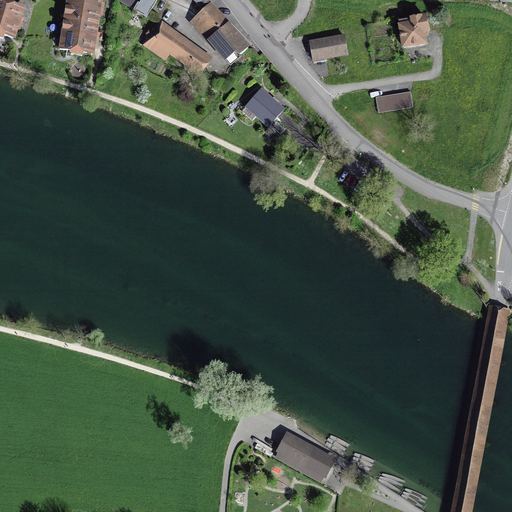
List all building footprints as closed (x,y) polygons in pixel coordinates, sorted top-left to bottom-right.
[(24,8),(0,0),(0,16),(19,23),(24,8)] [(68,0),(68,4),(99,9),(100,0),(68,0)] [(158,0),(118,0),(118,1),(147,19),(158,0)] [(206,3),(202,0),(192,0),(200,8),(206,3)] [(68,4),(65,19),(97,24),(99,9),(68,4)] [(248,48),(210,4),(191,20),(229,64),(248,48)] [(411,24),(396,26),(401,54),(427,49),(423,30),(428,29),(425,14),(410,17),(411,24)] [(19,23),(0,16),(0,33),(14,38),(19,23)] [(65,19),(63,34),(94,39),(97,24),(65,19)] [(209,58),(157,22),(143,43),(166,59),(172,50),(201,69),(209,58)] [(94,39),(63,34),(60,49),(92,54),(94,39)] [(344,36),(308,42),(310,51),(311,61),(348,55),(344,36)] [(284,111),(261,90),(244,108),(254,117),(266,129),(270,125),(283,137),(289,130),(276,119),(284,111)] [(411,92),(376,97),(378,113),(413,107),(411,92)] [(253,402),(250,409),(256,411),(257,409),(259,405),(253,402)] [(288,436),(276,457),(321,482),(327,471),(333,461),(289,436),(288,436)]
